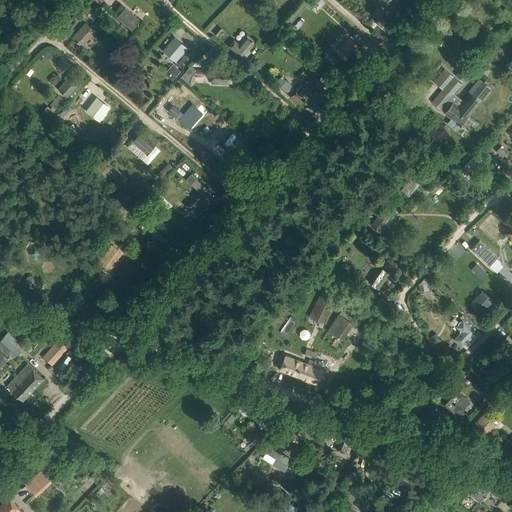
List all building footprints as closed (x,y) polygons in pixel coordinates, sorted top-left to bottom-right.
[(379,0),(377,2),(381,5),(380,6),(382,8),(383,7),(386,10),(395,0),(379,0)] [(117,17),(132,30),(140,21),(124,8),(117,17)] [(94,20),(99,15),(92,9),(87,14),(94,20)] [(491,16),(486,22),(492,28),(498,22),(491,16)] [(202,19),(198,23),(203,28),(207,23),(202,19)] [(73,38),(82,46),(95,31),(86,23),(73,38)] [(384,40),(387,35),(386,34),(387,33),(377,25),(372,30),(384,40)] [(280,26),(277,32),(283,36),(287,29),(280,26)] [(335,26),(323,39),(331,46),(343,33),(335,26)] [(214,33),(217,36),(218,35),(220,36),(223,32),(222,31),(223,30),(219,27),(214,33)] [(456,32),(447,37),(451,44),(460,40),(456,32)] [(229,46),(241,56),(254,41),(247,34),(238,44),(234,40),(229,46)] [(285,35),(280,43),(295,54),(300,47),(285,35)] [(162,50),(175,62),(187,48),(174,37),(162,50)] [(349,37),(335,52),(345,61),(358,46),(349,37)] [(472,74),(474,76),(484,65),(476,58),(466,68),(464,66),(456,74),(465,82),(472,74)] [(164,73),(172,81),(180,71),(172,64),(164,73)] [(211,84),(230,85),(230,71),(211,71),(211,84)] [(447,124),(456,131),(469,116),(469,115),(471,113),(473,114),(476,110),(474,109),(491,89),(480,80),(469,92),(471,93),(464,102),(454,93),(461,84),(446,71),(435,83),(443,90),(432,102),(451,118),(447,124)] [(58,89),(67,97),(79,83),(68,73),(64,78),(66,80),(58,89)] [(300,84),(312,95),(322,84),(311,73),(300,84)] [(282,77),(277,81),(285,88),(289,84),(282,77)] [(58,95),(50,104),(56,109),(64,101),(58,95)] [(97,98),(86,111),(98,120),(108,107),(97,98)] [(47,121),(55,112),(48,105),(42,111),(43,112),(40,115),(47,121)] [(182,114),(174,123),(185,132),(200,115),(189,106),(182,114)] [(177,117),(181,113),(174,107),(170,112),(177,117)] [(74,123),(78,133),(87,129),(80,113),(63,120),(66,127),(74,123)] [(133,141),(150,155),(157,147),(141,133),(133,141)] [(506,152),(500,147),(496,151),(502,157),(506,152)] [(483,171),(488,165),(475,153),(458,172),(467,180),(474,173),(470,170),(475,164),(483,171)] [(101,159),(95,164),(104,175),(111,168),(101,159)] [(169,163),(158,174),(162,178),(173,167),(169,163)] [(422,166),(401,189),(408,196),(429,173),(422,166)] [(186,180),(191,184),(196,179),(191,174),(186,180)] [(387,198),(383,203),(389,208),(393,203),(400,209),(404,204),(389,191),(385,196),(387,198)] [(187,205),(197,215),(208,202),(198,193),(187,205)] [(370,225),(382,233),(394,217),(383,208),(370,225)] [(155,228),(151,233),(164,243),(167,239),(155,228)] [(479,240),(471,249),(489,266),(497,257),(479,240)] [(50,251),(31,244),(29,249),(47,257),(50,251)] [(97,264),(110,273),(119,260),(114,256),(119,249),(111,244),(97,264)] [(392,268),(396,261),(389,257),(385,263),(392,268)] [(471,269),(476,274),(481,269),(476,264),(471,269)] [(368,282),(378,289),(390,273),(380,265),(368,282)] [(418,285),(420,291),(428,290),(426,283),(424,279),(418,285)] [(482,291),(470,304),(479,313),(492,300),(482,291)] [(337,300),(320,293),(310,315),(326,323),(337,300)] [(346,313),(344,316),(338,313),(327,331),(342,341),(356,319),(346,313)] [(454,339),(461,346),(475,331),(463,319),(456,327),(461,331),(454,339)] [(19,341),(8,331),(0,340),(0,347),(8,354),(16,346),(15,345),(19,341)] [(59,339),(43,357),(52,365),(68,347),(59,339)] [(241,359),(252,364),(255,354),(259,345),(248,341),(244,350),(241,359)] [(0,367),(8,359),(0,351),(0,367)] [(280,369),(317,384),(325,365),(329,355),(319,351),(315,361),(314,361),(312,366),(285,356),(280,369)] [(28,364),(18,375),(33,389),(43,378),(28,364)] [(462,368),(457,373),(463,380),(461,382),(467,388),(473,382),(467,376),(468,374),(462,368)] [(33,389),(18,375),(7,386),(22,400),(33,389)] [(442,403),(455,415),(462,408),(464,409),(470,402),(464,396),(462,398),(454,390),(442,403)] [(251,393),(238,411),(244,414),(257,397),(251,393)] [(268,424),(265,420),(269,416),(259,405),(249,414),(263,428),(268,424)] [(233,412),(226,421),(229,424),(237,415),(233,412)] [(472,426),(483,437),(496,424),(484,413),(472,426)] [(270,435),(282,440),(283,438),(291,442),(294,436),(282,430),(274,426),(270,435)] [(336,450),(349,454),(356,435),(343,431),(336,450)] [(296,434),(292,443),(300,446),(304,438),(296,434)] [(263,458),(284,471),(292,459),(270,446),(263,458)] [(36,496),(55,478),(43,465),(24,484),(36,496)] [(454,480),(459,485),(464,479),(459,475),(454,480)] [(478,480),(468,492),(480,502),(490,490),(478,480)] [(352,503),(363,511),(368,505),(350,493),(346,498),(346,499),(340,507),(346,511),(352,503)] [(21,511),(9,498),(0,506),(0,511),(21,511)]
